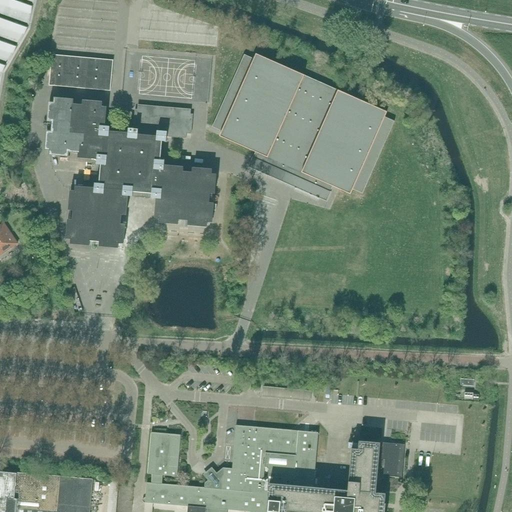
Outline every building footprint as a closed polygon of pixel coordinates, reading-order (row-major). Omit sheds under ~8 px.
[(0,0),(0,101),(5,72),(30,29),(37,0),(0,0)] [(387,112),(297,72),(256,54),(254,59),(244,55),(212,127),(222,131),(220,136),(255,152),(253,157),(252,157),(248,167),(249,167),(250,165),(296,186),(295,188),(327,202),(333,187),(350,194),(353,189),(362,194),(394,121),(385,117),(387,112)] [(113,60),(52,55),(49,86),(110,91),(113,60)] [(193,115),(183,114),(137,110),(135,110),(133,129),(129,128),(128,133),(109,132),(110,127),(105,126),(107,107),(102,107),(102,102),(83,100),(82,105),(73,104),(74,99),(54,98),(54,102),(49,102),(47,122),(52,122),(51,131),(46,131),(45,150),(49,151),(49,156),(69,157),(69,152),(78,153),(78,158),(97,160),(97,164),(101,165),(100,184),(95,183),(95,188),(75,186),(75,191),(70,191),(68,210),(73,211),(72,220),(68,219),(66,239),(71,239),(70,244),(90,246),(90,241),(99,242),(99,247),(119,248),(119,244),(124,244),(126,224),(121,224),(121,215),(126,215),(128,196),(133,196),(133,192),(142,192),(152,193),(151,198),(159,199),(157,218),(159,218),(159,220),(179,222),(179,220),(188,221),(188,223),(207,225),(207,222),(210,222),(212,203),(209,203),(210,194),(212,194),(214,174),(212,174),(212,172),(192,170),(192,172),(183,172),(183,169),(167,168),(167,166),(164,165),(165,160),(160,160),(162,141),(166,141),(167,137),(186,139),(186,138),(186,134),(191,134),(193,115)] [(0,255),(17,244),(4,224),(0,226),(0,255)] [(333,282),(334,282),(334,288),(347,288),(348,271),(333,271),(333,282)] [(315,395),(315,386),(266,383),(265,392),(315,395)] [(181,435),(151,432),(147,474),(152,474),(151,483),(147,483),(145,498),(145,502),(174,505),(187,506),(186,511),(227,511),(227,510),(240,511),(253,511),(383,511),(384,508),(384,503),(385,493),(376,493),(379,459),(385,459),(383,476),(402,477),(405,444),(359,440),(358,449),(352,448),(348,491),(318,488),(318,486),(348,489),(348,481),(314,478),(316,453),(318,433),(309,432),(298,431),(298,435),(291,434),(292,430),(279,429),(236,426),(234,455),(233,466),(232,469),(223,468),(217,474),(216,475),(213,472),(207,477),(210,480),(209,481),(206,483),(206,488),(162,484),(163,475),(177,477),(181,435)] [(7,472),(0,471),(0,511),(9,511),(10,507),(18,507),(21,474),(7,472)] [(89,511),(92,480),(21,474),(18,507),(10,507),(9,511),(89,511)]
